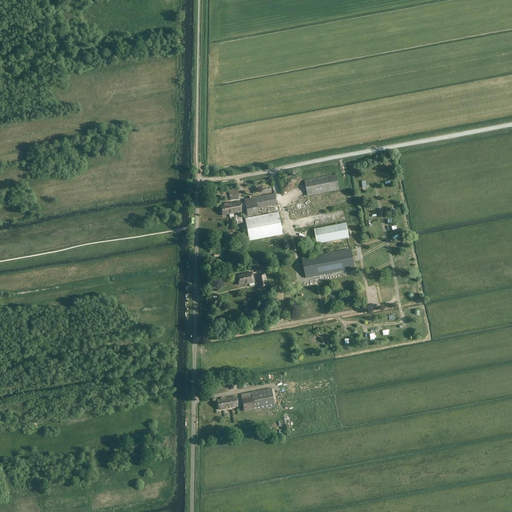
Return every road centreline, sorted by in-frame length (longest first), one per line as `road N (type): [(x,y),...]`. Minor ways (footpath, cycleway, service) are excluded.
road 1 (unclassified): [(196,228),(197,188),(206,180),(511,124)]
road 2 (unclassified): [(196,228),(191,511)]
road 3 (track): [(201,182),(203,0)]
